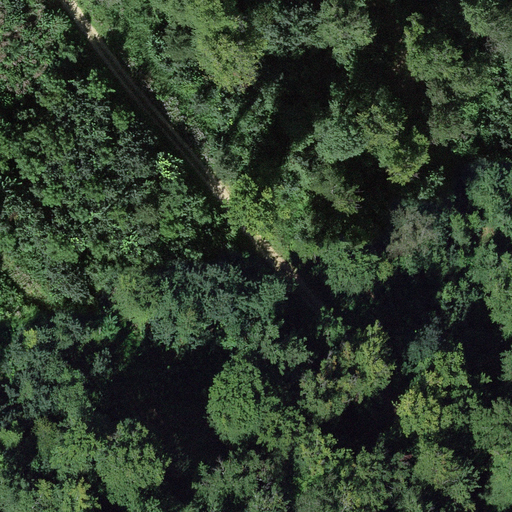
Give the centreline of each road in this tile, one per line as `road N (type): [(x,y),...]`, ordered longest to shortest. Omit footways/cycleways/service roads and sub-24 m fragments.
road 1 (track): [(66,0),(387,385),(469,511)]
road 2 (track): [(0,269),(72,321),(243,511)]
road 3 (track): [(511,288),(470,195),(419,123),(379,0)]
